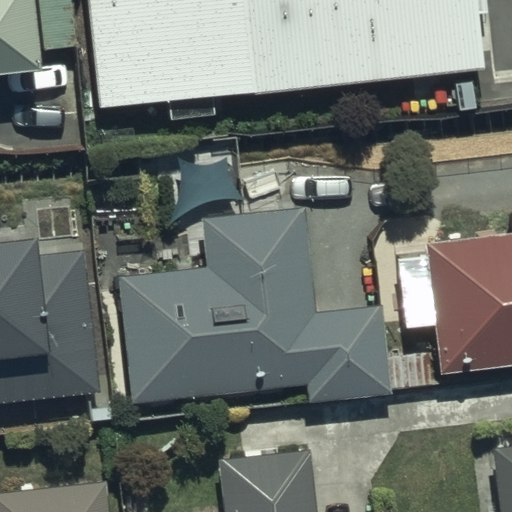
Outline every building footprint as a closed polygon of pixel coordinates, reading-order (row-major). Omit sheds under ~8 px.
[(40,0),(0,0),(0,76),(48,71),(40,0)] [(74,0),(42,0),(47,48),(79,45),(74,0)] [(487,77),(477,0),(90,0),(105,121),(487,77)] [(297,195),(199,206),(204,252),(116,262),(131,388),(298,369),(301,391),(387,382),(377,293),(309,301),(297,195)] [(24,205),(0,207),(0,385),(95,375),(79,235),(28,240),(24,205)] [(511,209),(415,221),(431,355),(511,345),(511,209)] [(511,511),(511,425),(486,429),(497,511),(511,511)] [(315,511),(307,435),(217,445),(223,500),(139,509),(139,511),(315,511)] [(106,511),(101,466),(0,478),(0,511),(106,511)]
